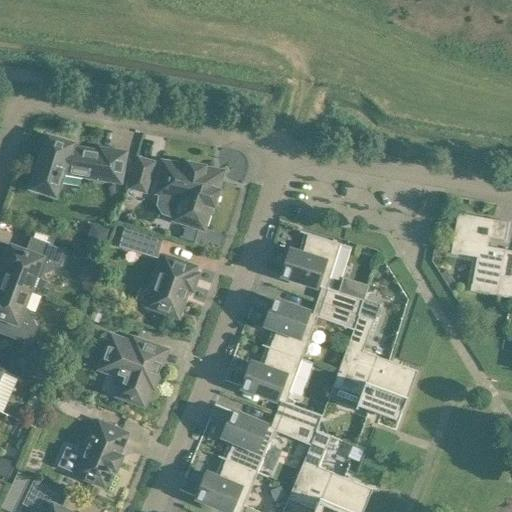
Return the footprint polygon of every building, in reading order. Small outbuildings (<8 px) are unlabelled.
[(73,144),(60,139),(49,136),(48,140),(44,139),(41,140),(38,143),(37,146),(38,150),(39,153),(42,155),(32,188),(56,196),(63,173),(81,176),(81,174),(120,181),(125,153),(100,149),(100,152),(77,148),(72,147),(73,144)] [(144,192),(154,162),(139,157),(129,187),(144,192)] [(163,162),(158,192),(178,195),(182,196),(187,198),(179,221),(204,228),(211,205),(215,207),(220,189),(217,188),(219,179),(214,171),(205,169),(205,165),(188,162),(187,166),(163,162)] [(459,217),(459,213),(458,213),(451,253),(476,258),(470,290),(511,297),(511,289),(511,250),(488,246),(492,223),(459,217)] [(91,223),(85,240),(103,247),(109,229),(91,223)] [(163,239),(124,228),(119,246),(157,258),(163,239)] [(291,250),(289,257),(283,275),(322,287),(317,300),(359,315),(359,314),(364,299),(327,288),(330,278),(341,245),(352,248),(352,247),(300,231),(300,232),(308,234),(302,253),(291,250)] [(50,289),(43,272),(60,265),(65,250),(51,245),(32,238),(27,252),(12,246),(11,249),(7,248),(4,248),(1,257),(3,260),(6,262),(5,265),(8,266),(7,271),(3,280),(30,290),(47,297),(50,289)] [(158,290),(152,307),(172,314),(177,314),(180,310),(188,288),(192,289),(197,274),(194,272),(195,267),(176,261),(165,256),(157,278),(155,279),(154,284),(156,289),(158,290)] [(23,308),(30,290),(3,280),(0,288),(0,316),(2,317),(0,323),(0,331),(30,343),(36,328),(28,309),(23,308)] [(302,359),(315,324),(318,317),(318,316),(313,314),(313,313),(275,300),(274,303),(269,317),(266,324),(277,328),(270,347),(262,344),(262,345),(302,359)] [(353,330),(359,315),(317,300),(313,313),(313,314),(318,316),(318,317),(325,319),(353,330)] [(414,371),(417,372),(418,371),(389,360),(380,357),(363,351),(374,321),(378,322),(378,321),(359,314),(359,315),(353,330),(338,372),(404,396),(414,371)] [(162,364),(158,363),(163,349),(144,342),(134,339),(133,343),(112,336),(101,368),(125,377),(119,395),(134,400),(138,401),(142,400),(145,398),(147,395),(150,385),(153,383),(156,380),(162,364)] [(286,402),(287,402),(302,359),(262,345),(269,348),(263,366),(252,363),(243,387),(281,401),(281,400),(286,402)] [(26,361),(15,356),(0,349),(0,373),(2,369),(19,377),(26,361)] [(400,407),(404,396),(338,372),(333,386),(360,396),(356,408),(357,409),(358,405),(396,419),(400,407)] [(317,430),(323,415),(287,402),(286,402),(281,400),(281,401),(276,414),(317,430)] [(258,472),(275,430),(276,430),(270,428),(271,427),(234,411),(223,436),(234,440),(226,458),(219,455),(218,456),(258,472)] [(311,445),(317,430),(276,414),(271,427),(270,428),(276,430),(275,430),(302,441),(310,445),(311,445)] [(121,457),(118,455),(127,434),(99,421),(84,457),(82,457),(77,468),(78,470),(76,473),(104,486),(112,468),(115,470),(121,457)] [(359,511),(369,489),(372,490),(373,489),(345,477),(335,473),(319,467),(332,437),(342,441),(342,440),(317,430),(311,445),(310,445),(293,487),(353,511),(359,511)] [(244,505),(258,472),(218,456),(218,457),(226,460),(218,478),(208,473),(205,480),(199,494),(198,498),(232,511),(259,511),(260,511),(244,505)] [(2,458),(0,461),(0,474),(4,476),(2,480),(8,482),(16,464),(2,458)] [(17,473),(9,489),(23,496),(32,477),(18,471),(17,473)] [(61,494),(35,481),(27,498),(25,503),(43,511),(68,511),(55,506),(61,494)] [(353,511),(293,487),(288,499),(315,510),(314,511),(353,511)]
